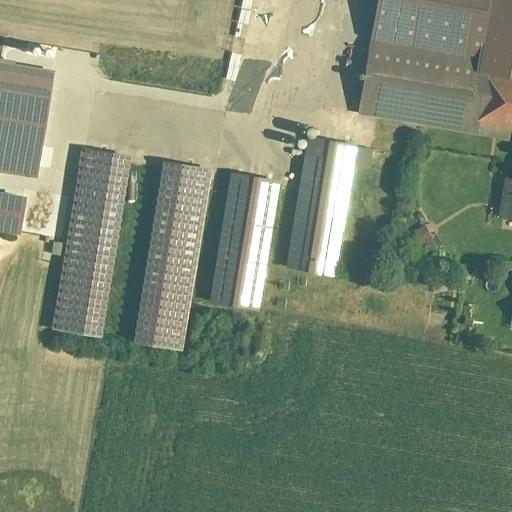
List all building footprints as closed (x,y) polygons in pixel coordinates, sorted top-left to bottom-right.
[(486,0),(371,0),(365,39),(476,58),(486,0)] [(511,0),(486,0),(476,58),(466,118),(511,125),(511,0)] [(0,171),(48,179),(65,70),(8,61),(13,32),(9,32),(4,59),(0,57),(0,171)] [(476,58),(365,39),(353,110),(464,130),(466,118),(476,58)] [(350,146),(304,138),(284,265),(331,272),(347,165),(350,146)] [(350,146),(347,165),(368,168),(371,149),(350,146)] [(125,157),(78,150),(49,330),(96,337),(125,157)] [(206,170),(157,163),(129,342),(178,350),(206,170)] [(274,181),(228,173),(208,299),(254,307),(274,181)] [(511,175),(505,174),(498,216),(507,218),(506,223),(511,223),(511,175)] [(9,190),(9,193),(0,191),(0,229),(11,231),(10,234),(33,238),(40,195),(9,190)] [(425,243),(436,239),(431,225),(420,229),(425,243)]
